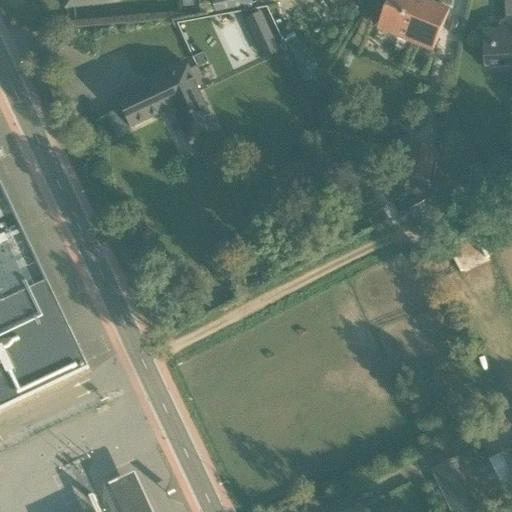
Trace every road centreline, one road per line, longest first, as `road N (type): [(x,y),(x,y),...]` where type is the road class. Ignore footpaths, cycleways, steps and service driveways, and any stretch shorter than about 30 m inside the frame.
road 1 (primary): [(211,511),(0,63)]
road 2 (track): [(511,174),(142,365)]
